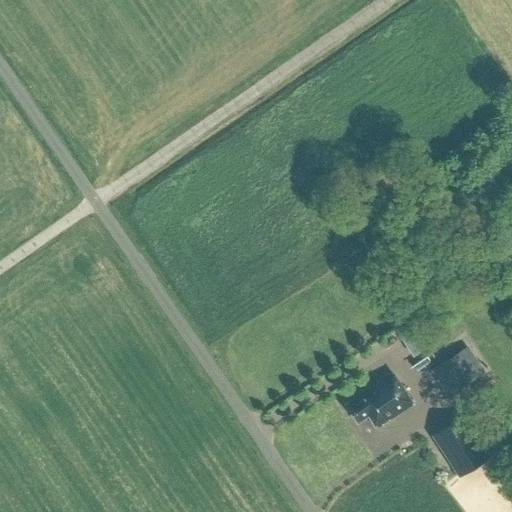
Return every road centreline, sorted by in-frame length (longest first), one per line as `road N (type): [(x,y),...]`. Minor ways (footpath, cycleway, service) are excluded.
road 1 (unclassified): [(314,511),(0,65)]
road 2 (track): [(93,202),(381,0)]
